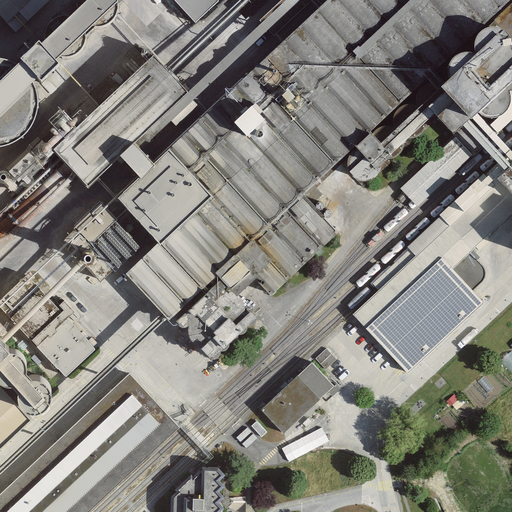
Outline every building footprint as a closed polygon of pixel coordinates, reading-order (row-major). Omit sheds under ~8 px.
[(81,22),(86,28),(92,32),(99,34),(106,33),(112,30),(117,25),(120,19),(121,13),(120,6),(116,1),(115,0),(84,0),(83,2),(80,8),(79,15),(81,22)] [(144,259),(187,305),(220,274),(239,294),(255,279),(271,296),(339,233),(304,196),(511,3),(511,0),(354,0),(287,62),(279,53),(119,200),(160,244),(144,259)] [(173,0),(197,25),(220,4),(215,0),(173,0)] [(53,56),(58,60),(64,62),(71,62),(77,60),(82,57),(86,51),(88,44),(87,37),(85,31),(80,26),(74,23),(67,22),(60,24),(54,28),(50,33),(48,38),(48,45),(50,51),(53,56)] [(192,97),(155,57),(53,152),(90,191),(192,97)] [(0,148),(11,146),(24,139),(33,128),(38,114),(39,100),(35,86),(26,75),(15,67),(1,62),(0,62),(0,148)] [(511,164),(354,315),(408,371),(482,300),(471,288),(489,271),(470,251),(511,211),(511,164)] [(0,301),(0,306),(65,379),(96,351),(28,276),(0,301)] [(326,367),(336,358),(326,348),(316,358),(326,367)] [(281,436),(331,388),(308,364),(258,411),(281,436)] [(0,495),(0,511),(88,511),(180,426),(130,374),(0,495)] [(0,451),(33,420),(0,384),(0,451)] [(228,511),(228,473),(210,467),(163,511),(228,511)]
